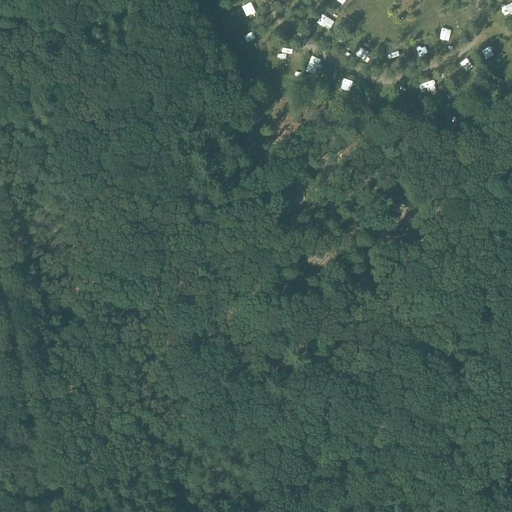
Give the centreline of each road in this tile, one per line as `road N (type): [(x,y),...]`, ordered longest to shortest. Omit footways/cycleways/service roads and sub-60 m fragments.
road 1 (tertiary): [(51,511),(0,276)]
road 2 (track): [(442,511),(490,463),(511,398)]
